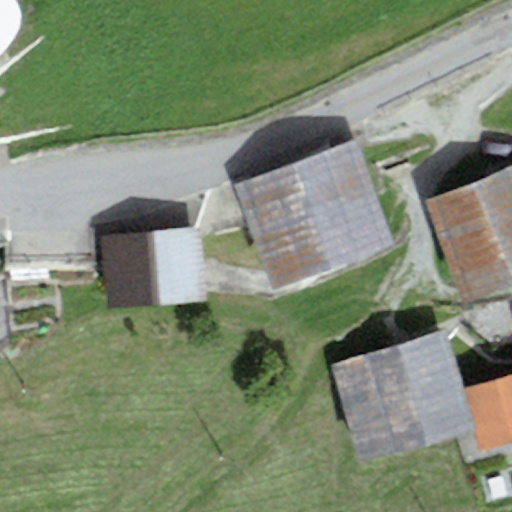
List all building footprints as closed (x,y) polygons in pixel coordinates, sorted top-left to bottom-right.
[(353,132),(237,178),(277,277),(392,231),(353,132)] [(511,164),(428,200),(464,285),(511,264),(511,164)] [(206,224),(102,231),(107,294),(211,287),(206,224)] [(0,341),(9,336),(4,270),(0,270),(0,341)] [(445,326),(329,364),(358,453),(474,416),(445,326)] [(511,370),(474,382),(492,438),(511,431),(511,370)]
